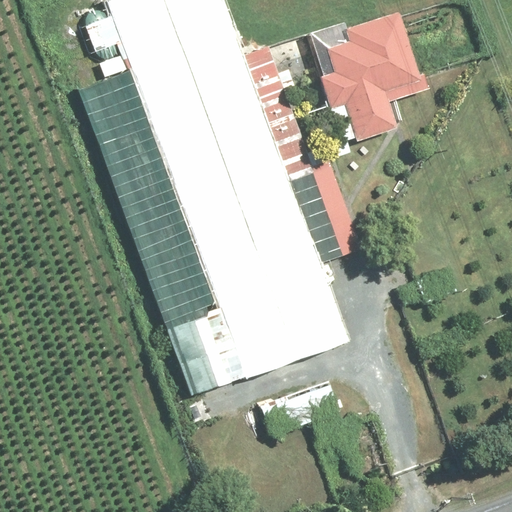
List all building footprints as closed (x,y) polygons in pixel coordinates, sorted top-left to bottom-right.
[(283,173),(217,0),(97,0),(87,4),(232,390),(348,347),(318,265),(283,173)] [(334,110),(345,147),(397,131),(385,94),(416,84),(393,11),(335,29),(339,41),(316,48),(323,69),(307,74),(320,114),(334,110)] [(291,98),(274,48),(261,52),(268,75),(264,77),(273,104),(291,98)] [(322,160),(283,173),(318,265),(353,253),(322,160)] [(327,387),(251,410),(260,439),(336,415),(327,387)]
